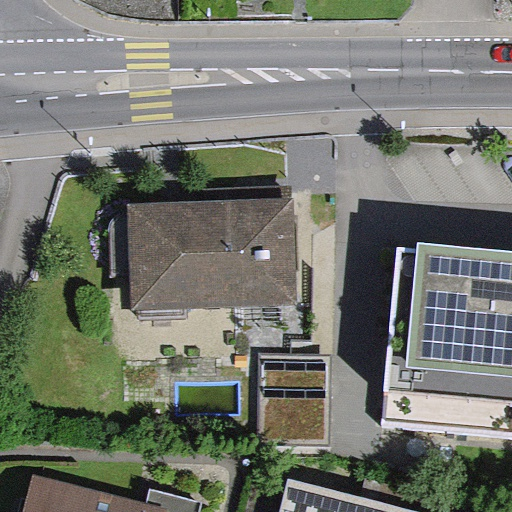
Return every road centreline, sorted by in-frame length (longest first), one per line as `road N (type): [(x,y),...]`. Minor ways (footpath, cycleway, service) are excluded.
road 1 (primary): [(39,87),(511,73)]
road 2 (residential): [(0,307),(37,156),(39,87)]
